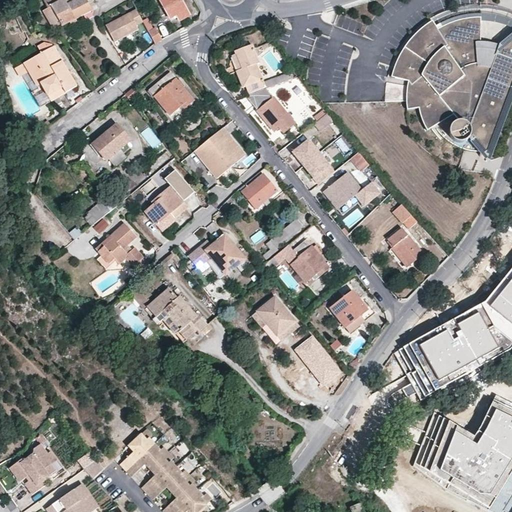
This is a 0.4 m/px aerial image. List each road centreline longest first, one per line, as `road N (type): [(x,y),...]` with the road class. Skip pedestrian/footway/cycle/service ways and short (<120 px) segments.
road 1 (residential): [(109,298),(272,154)]
road 2 (residential): [(29,158),(161,49),(204,34)]
road 3 (residential): [(402,321),(272,154)]
road 4 (residential): [(402,321),(286,486)]
road 5 (residential): [(272,154),(207,77),(204,34)]
road 6 (unknown): [(312,431),(202,345)]
road 7 (residential): [(486,224),(402,321)]
